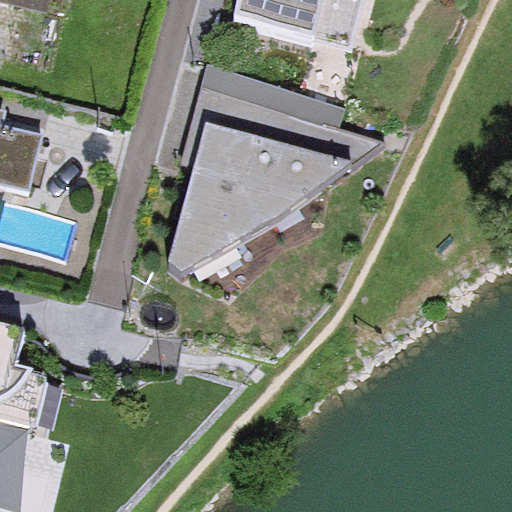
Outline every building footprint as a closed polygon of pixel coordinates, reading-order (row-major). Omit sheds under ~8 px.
[(0,0),(0,4),(48,16),(52,0),(0,0)] [(238,0),(233,21),(353,52),(366,0),(238,0)] [(0,186),(29,194),(43,137),(4,128),(8,112),(0,110),(0,186)] [(358,168),(206,125),(169,263),(181,277),(281,220),(358,168)] [(28,332),(0,325),(0,405),(2,405),(9,401),(18,396),(24,387),(31,380),(35,374),(18,368),(28,332)]
